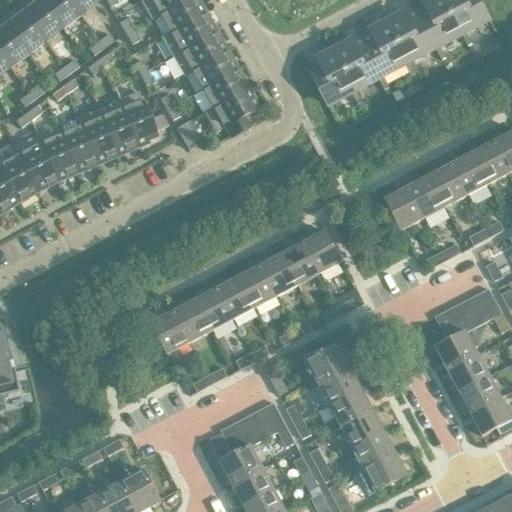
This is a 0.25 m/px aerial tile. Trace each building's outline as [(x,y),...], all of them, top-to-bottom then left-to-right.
[(30,7),(21,14),(44,44),(62,30),(39,0),(38,1),(30,6),(30,7)] [(39,0),(62,30),(80,17),(66,0),(39,0)] [(97,4),(94,0),(66,0),(80,17),(97,4)] [(114,0),(104,0),(110,8),(117,4),(114,0)] [(150,21),(186,0),(142,0),(140,2),(150,21)] [(161,39),(203,15),(194,0),(186,0),(150,21),(151,21),(159,16),(169,34),(160,39),(161,39)] [(430,16),(420,21),(439,56),(441,60),(445,59),(443,54),(465,42),(443,0),(433,0),(431,2),(433,6),(427,10),(430,16)] [(443,0),(465,42),(468,47),(472,44),(469,40),(466,33),(489,20),(478,0),(443,0)] [(3,27),(26,57),(44,44),(21,14),(3,27)] [(172,58),(214,34),(203,15),(161,39),(172,58)] [(399,19),(388,24),(412,70),(415,74),(419,72),(416,68),(439,56),(420,21),(411,26),(408,20),(401,23),(399,19)] [(125,35),(132,31),(126,20),(119,24),(125,35)] [(377,44),(367,49),(386,84),(408,72),(411,76),(415,74),(412,70),(388,24),(378,30),(380,34),(374,38),(377,44)] [(0,29),(0,60),(8,71),(26,57),(3,27),(0,29)] [(132,31),(125,35),(131,46),(139,42),(132,31)] [(182,77),(225,53),(214,34),(172,58),(182,77)] [(98,43),(103,50),(114,43),(108,35),(98,43)] [(103,50),(98,43),(88,50),(93,57),(103,50)] [(346,47),(335,52),(359,98),(382,86),(384,90),(388,88),(386,84),(367,49),(358,54),(354,48),(348,51),(346,47)] [(324,72),(313,77),(328,106),(352,93),(355,100),(358,105),(362,103),(359,98),(335,52),(325,58),(327,62),(321,66),(324,72)] [(225,53),(182,77),(183,78),(191,73),(202,91),(236,72),(225,53)] [(97,62),(102,69),(112,62),(107,55),(97,62)] [(63,68),(69,76),(79,68),(73,61),(63,68)] [(102,69),(97,62),(87,70),(92,77),(102,69)] [(139,77),(147,72),(141,62),(133,66),(139,77)] [(69,76),(63,68),(53,76),(59,83),(69,76)] [(153,83),(147,72),(139,77),(145,87),(153,83)] [(204,115),(246,90),(236,72),(202,91),(212,109),(203,114),(204,115)] [(71,81),(61,88),(67,96),(77,88),(71,81)] [(29,94),(34,101),(44,94),(39,87),(29,94)] [(57,103),(67,96),(61,88),(51,96),(57,103)] [(258,110),(246,90),(204,115),(215,134),(224,129),(229,139),(250,128),(244,118),(258,110)] [(34,101),(29,94),(18,102),(24,109),(34,101)] [(116,102),(135,147),(156,139),(137,94),(116,102)] [(166,111),(173,107),(167,96),(160,100),(166,111)] [(135,147),(116,102),(96,111),(115,156),(135,147)] [(26,115),(31,122),(41,114),(36,107),(26,115)] [(173,107),(166,111),(172,122),(180,118),(173,107)] [(115,156),(96,111),(76,119),(96,164),(115,156)] [(31,122),(26,115),(16,122),(21,129),(31,122)] [(96,164),(76,119),(76,120),(80,129),(61,136),(57,127),(57,128),(76,173),(96,164)] [(188,151),(200,144),(188,123),(176,130),(188,151)] [(76,173),(57,128),(37,136),(56,181),(76,173)] [(500,133),(491,138),(510,176),(511,174),(511,133),(503,138),(500,133)] [(13,148),(36,191),(56,181),(37,136),(13,148)] [(489,187),(510,176),(491,138),(483,142),(486,147),(472,154),(489,187)] [(36,191),(13,148),(12,149),(17,158),(0,166),(0,175),(17,202),(36,191)] [(467,198),(489,187),(472,154),(459,161),(456,156),(448,160),(467,198)] [(446,210),(467,198),(448,160),(440,164),(443,171),(429,178),(446,210)] [(0,212),(17,202),(0,175),(0,212)] [(424,221),(446,210),(429,178),(416,184),(413,178),(405,183),(424,221)] [(424,221),(405,183),(396,187),(399,193),(385,200),(402,233),(424,221)] [(484,231),(489,240),(504,232),(499,223),(484,231)] [(489,240),(484,231),(469,239),(474,248),(489,240)] [(308,234),(299,239),(320,277),(342,265),(325,233),(311,240),(308,234)] [(298,288),(320,277),(299,239),(291,243),(295,249),(281,256),(298,288)] [(441,254),(446,263),(461,255),(456,246),(441,254)] [(446,263),(441,254),(426,262),(431,271),(446,263)] [(277,300),(298,288),(281,256),(269,263),(266,257),(257,262),(277,300)] [(255,311),(277,300),(257,262),(249,266),(252,272),(238,279),(255,311)] [(486,268),(494,283),(503,278),(495,263),(486,268)] [(234,322),(255,311),(238,279),(225,286),(222,281),(214,285),(234,322)] [(212,334),(234,322),(214,285),(205,290),(208,295),(195,302),(212,334)] [(492,320),(502,315),(489,291),(478,296),(491,321),(492,320)] [(509,312),(511,310),(511,296),(510,292),(501,296),(509,312)] [(491,321),(478,296),(467,302),(480,326),(491,321)] [(352,301),(337,309),(341,318),(357,310),(352,301)] [(191,345),(212,334),(195,302),(182,309),(179,303),(171,307),(191,345)] [(480,326),(467,302),(456,307),(470,332),(480,326)] [(191,345),(171,307),(162,312),(164,318),(151,325),(168,357),(191,345)] [(470,332),(456,307),(446,313),(459,337),(465,334),(470,332)] [(341,318),(337,309),(322,317),(327,326),(341,318)] [(435,319),(448,343),(459,337),(446,313),(435,319)] [(502,315),(492,320),(500,335),(509,330),(502,315)] [(294,332),(298,341),(314,333),(309,324),(294,332)] [(298,341),(294,332),(279,340),(284,349),(298,341)] [(477,357),(465,334),(459,337),(448,343),(435,350),(447,372),(477,357)] [(320,385),(351,368),(339,346),(308,362),(320,385)] [(266,347),(251,355),(255,364),(270,356),(266,347)] [(0,413),(4,412),(1,396),(18,392),(13,369),(5,371),(0,349),(0,413)] [(255,364),(251,355),(236,363),(241,371),(255,364)] [(488,378),(477,357),(447,372),(458,394),(488,378)] [(320,385),(331,406),(362,390),(351,368),(320,385)] [(208,378),(212,386),(227,378),(223,370),(208,378)] [(270,380),(279,397),(287,393),(278,375),(270,380)] [(212,386),(208,378),(193,386),(197,394),(212,386)] [(458,394),(470,415),(500,400),(488,378),(458,394)] [(331,406),(342,428),(373,411),(362,390),(331,406)] [(511,422),(500,400),(470,415),(482,438),(511,422)] [(263,410),(276,434),(278,433),(286,429),(274,405),(263,410)] [(294,426),(301,422),(294,408),(286,412),(294,426)] [(252,416),(265,440),(276,434),(263,410),(252,416)] [(385,433),(373,411),(342,428),(354,449),(385,433)] [(242,421),(254,445),(265,440),(252,416),(242,421)] [(244,451),(251,447),(254,445),(242,421),(231,427),(244,451)] [(301,422),(294,426),(302,442),(310,438),(301,422)] [(244,451),(231,427),(220,432),(233,457),(244,451)] [(286,429),(278,433),(286,449),(295,445),(286,429)] [(354,449),(365,470),(396,454),(385,433),(354,449)] [(123,449),(119,441),(103,450),(107,457),(123,449)] [(262,469),(251,447),(244,451),(233,457),(220,464),(231,485),(262,469)] [(317,468),(325,464),(318,451),(310,456),(317,468)] [(102,460),(98,453),(82,461),(86,469),(102,460)] [(396,454),(365,470),(377,493),(408,477),(396,454)] [(301,477),(309,473),(303,460),(295,465),(301,477)] [(80,472),(76,464),(60,473),(64,480),(80,472)] [(325,464),(317,468),(326,485),(333,481),(325,464)] [(231,485),(243,507),(273,491),(262,469),(231,485)] [(309,473),(301,477),(309,493),(318,488),(309,473)] [(122,486),(136,511),(146,511),(161,504),(145,474),(122,486)] [(59,483),(54,476),(39,484),(43,492),(59,483)] [(328,490),(339,511),(353,511),(338,484),(328,490)] [(108,511),(136,511),(122,486),(101,498),(108,511)] [(37,495),(33,487),(17,495),(21,503),(37,495)] [(243,507),(245,511),(284,511),(273,491),(243,507)] [(330,511),(321,494),(310,500),(316,511),(330,511)] [(0,511),(3,511),(15,506),(11,498),(0,504),(0,511)] [(81,511),(108,511),(101,498),(80,509),(81,511)] [(490,511),(511,511),(511,500),(511,498),(489,509),(490,511)]
